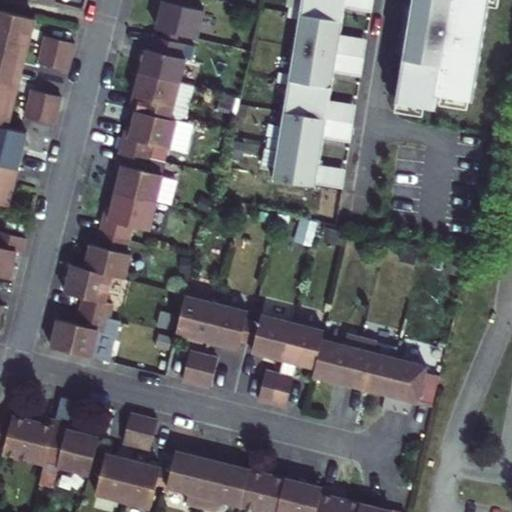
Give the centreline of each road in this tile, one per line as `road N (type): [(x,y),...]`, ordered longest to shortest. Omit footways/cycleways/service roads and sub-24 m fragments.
road 1 (residential): [(14,360),(411,463)]
road 2 (residential): [(14,360),(108,0)]
road 3 (residential): [(397,0),(361,206)]
